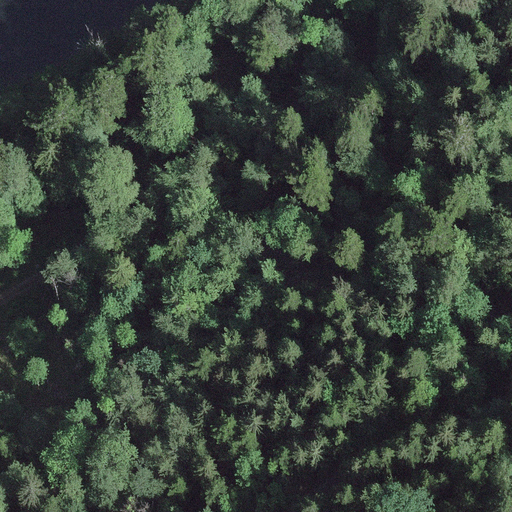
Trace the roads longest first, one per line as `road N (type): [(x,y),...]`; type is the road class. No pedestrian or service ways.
road 1 (track): [(0,300),(316,90),(434,0)]
road 2 (track): [(511,394),(364,457),(296,511)]
